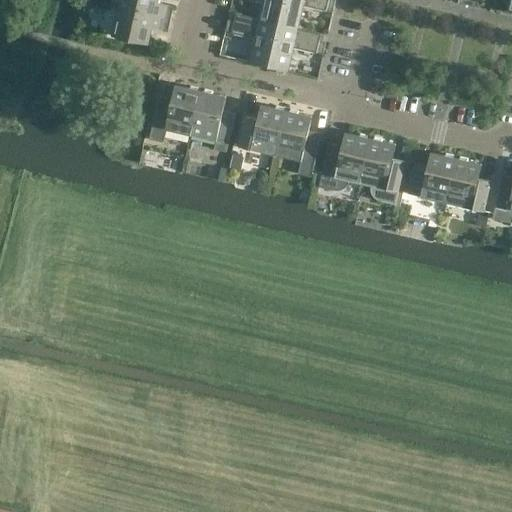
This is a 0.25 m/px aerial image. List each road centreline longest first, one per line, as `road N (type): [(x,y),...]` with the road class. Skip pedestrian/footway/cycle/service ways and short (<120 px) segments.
road 1 (residential): [(355,113),(322,97),(183,63),(198,0)]
road 2 (residential): [(355,113),(511,143)]
